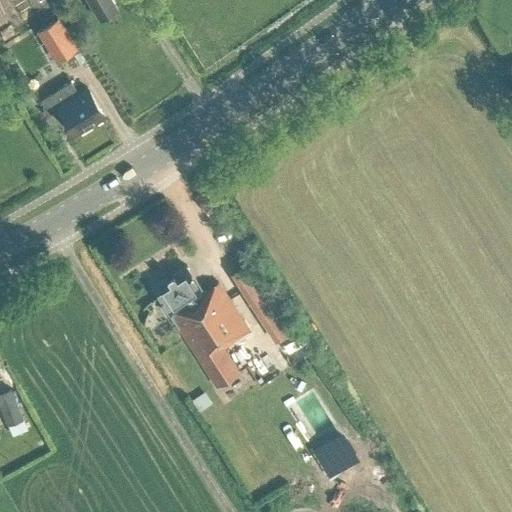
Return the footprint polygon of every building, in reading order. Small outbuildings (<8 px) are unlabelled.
[(88,0),(98,16),(116,5),(113,0),(88,0)] [(55,56),(74,45),(57,18),(38,29),(55,56)] [(70,79),(40,97),(49,111),(58,105),(74,132),(104,113),(87,86),(78,91),(70,79)] [(288,327),(314,315),(281,239),(255,251),(288,327)] [(222,344),(247,329),(217,280),(202,289),(186,263),(152,285),(214,383),(237,368),(222,344)] [(12,381),(29,423),(44,417),(27,375),(12,381)] [(210,385),(215,398),(227,393),(223,381),(210,385)] [(0,404),(7,422),(22,416),(10,387),(0,390),(0,404)] [(332,387),(315,397),(332,424),(349,413),(332,387)]
